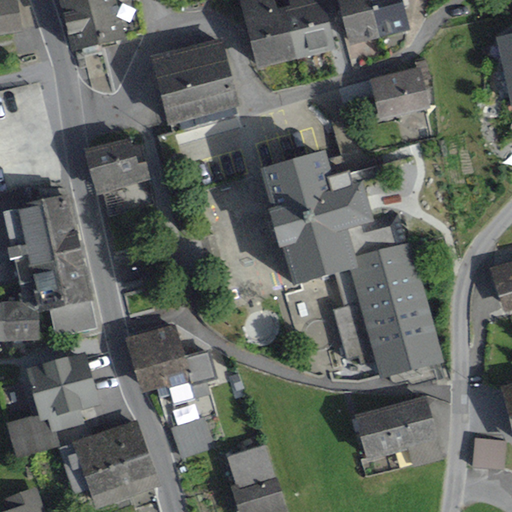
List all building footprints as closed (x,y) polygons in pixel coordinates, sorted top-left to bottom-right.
[(143,34),(134,0),(71,0),(63,2),(75,50),(82,49),(101,44),(143,34)] [(248,0),(243,1),(260,67),(296,58),(284,12),(277,14),(273,0),(248,0)] [(290,0),(292,10),(284,12),(296,58),(332,49),(322,12),(319,0),(290,0)] [(319,0),(322,12),(327,10),(324,0),(319,0)] [(347,21),(353,43),(379,36),(370,0),(342,0),(345,11),(347,21)] [(370,0),(379,36),(406,30),(400,8),(408,6),(406,0),(370,0)] [(0,32),(18,29),(13,1),(0,3),(0,32)] [(339,13),(341,22),(347,21),(345,11),(339,13)] [(155,60),(172,123),(236,106),(219,43),(155,60)] [(511,43),(497,47),(511,118),(511,43)] [(85,58),(103,54),(101,44),(82,49),(85,58)] [(423,60),(416,62),(418,71),(376,81),(384,116),(428,105),(422,81),(428,80),(423,60)] [(0,194),(63,179),(42,91),(45,90),(43,85),(40,86),(40,83),(0,92),(0,194)] [(172,123),(173,129),(237,112),(236,106),(172,123)] [(136,167),(130,142),(89,153),(99,189),(139,178),(140,182),(149,180),(145,165),(136,167)] [(398,215),(407,246),(408,246),(412,261),(448,250),(420,155),(384,165),(387,176),(358,184),(359,188),(335,195),(323,157),(264,174),(275,213),(272,214),(282,248),(284,247),(296,286),(336,275),(356,269),(353,261),(344,230),(398,215)] [(38,189),(41,205),(68,199),(66,190),(38,189)] [(23,294),(20,295),(22,304),(36,304),(37,312),(51,309),(58,337),(89,330),(83,302),(90,301),(82,264),(74,230),(68,199),(41,205),(19,210),(20,212),(5,215),(13,250),(8,251),(11,262),(15,261),(23,294)] [(344,230),(353,261),(407,246),(398,215),(344,230)] [(344,350),(348,361),(359,358),(361,366),(378,362),(383,377),(389,376),(391,382),(396,384),(408,381),(414,385),(444,377),(412,261),(408,246),(407,246),(353,261),(356,269),(336,275),(345,310),(356,346),(344,350)] [(511,263),(495,269),(507,308),(511,306),(511,263)] [(4,340),(38,339),(37,312),(36,304),(22,304),(2,305),(4,340)] [(344,350),(356,346),(345,310),(334,313),(344,350)] [(195,399),(191,385),(212,379),(205,357),(183,363),(173,328),(130,340),(145,388),(156,385),(160,399),(171,396),(174,406),(195,399)] [(82,423),(78,408),(95,404),(83,359),(32,374),(44,417),(10,426),(19,457),(58,446),(53,431),(82,423)] [(410,448),(415,466),(440,459),(424,401),(359,419),(370,459),(410,448)] [(174,428),(184,459),(214,449),(203,419),(174,428)] [(113,452),(127,493),(157,483),(136,424),(111,432),(117,451),(113,452)] [(102,475),(111,499),(127,493),(113,452),(117,451),(111,432),(107,434),(105,426),(93,430),(96,438),(100,436),(102,443),(105,442),(115,470),(102,475)] [(92,488),(97,503),(111,499),(102,475),(115,470),(105,442),(102,443),(100,436),(96,438),(61,450),(76,494),(92,488)] [(476,439),(473,468),(503,470),(506,442),(476,439)] [(285,511),(283,506),(285,506),(266,448),(230,459),(246,511),(267,511),(268,511),(285,511)] [(40,511),(34,495),(12,503),(15,511),(40,511)]
